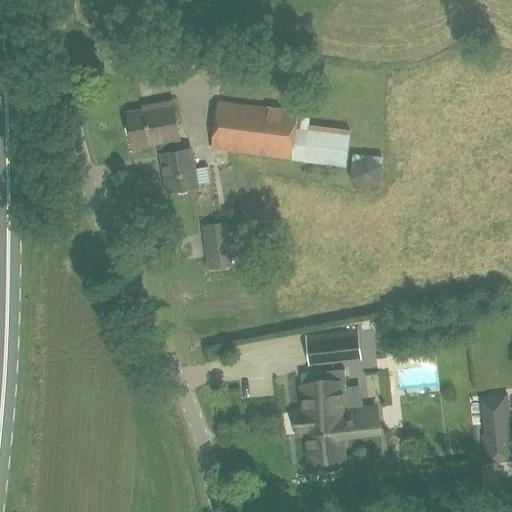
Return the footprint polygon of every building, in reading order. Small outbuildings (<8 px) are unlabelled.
[(208,71),(211,58),(205,52),(170,46),(160,50),(159,64),(170,73),(199,77),(208,71)] [(180,138),(173,100),(155,103),(156,107),(128,111),(130,121),(126,126),(128,133),(132,136),(134,145),(160,141),(162,153),(168,190),(198,185),(192,148),(178,150),(176,138),(180,138)] [(297,124),(299,111),(217,100),(211,149),(292,159),(297,124)] [(297,124),(292,159),(347,166),(351,131),(297,124)] [(382,182),(383,164),(369,154),(352,162),(351,179),(365,190),(382,182)] [(202,168),(204,189),(217,187),(215,166),(202,168)] [(207,269),(234,265),(228,222),(201,225),(207,269)] [(329,333),(332,362),(350,360),(347,332),(329,333)] [(406,399),(446,396),(443,355),(383,359),(384,374),(396,373),(398,408),(388,409),(390,432),(409,431),(406,399)] [(350,364),(352,400),(385,397),(384,379),(363,380),(361,363),(350,364)] [(305,411),(297,412),(300,435),(308,434),(310,457),(328,455),(329,461),(343,459),(340,435),(353,434),(352,426),(354,425),(353,419),(352,419),(351,411),(346,412),(342,383),(303,387),(305,411)] [(481,435),(484,462),(511,458),(511,451),(506,393),(488,395),(489,398),(480,399),(484,435),(481,435)] [(355,406),(356,433),(378,432),(377,405),(355,406)]
